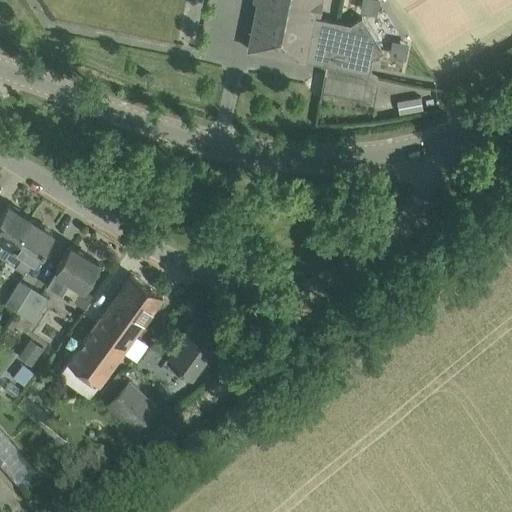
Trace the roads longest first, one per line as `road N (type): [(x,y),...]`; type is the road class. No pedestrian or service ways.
road 1 (residential): [(0,154),(249,303),(295,298),(375,242),(427,187),(428,145)]
road 2 (secondary): [(0,66),(140,122),(244,150),(308,157),(428,145)]
road 3 (track): [(295,298),(244,374),(79,511)]
